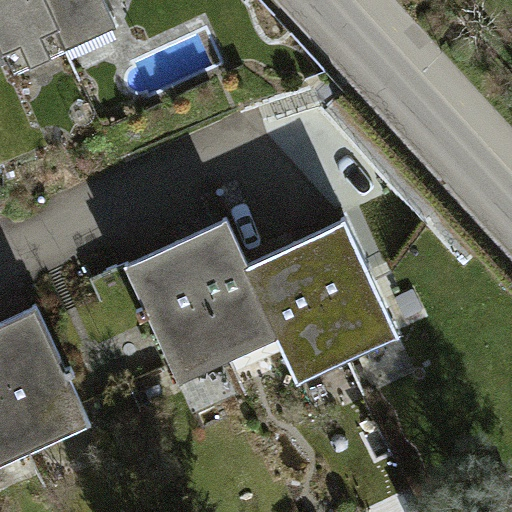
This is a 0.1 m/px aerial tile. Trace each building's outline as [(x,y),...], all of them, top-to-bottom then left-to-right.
[(0,0),(0,14),(7,31),(27,77),(125,34),(109,0),(0,0)] [(257,273),(289,346),(306,385),(406,342),(356,229),(257,273)] [(289,346),(257,273),(239,233),(141,276),(192,389),(289,346)] [(96,434),(43,316),(0,334),(0,373),(38,459),(96,434)] [(0,476),(38,459),(0,373),(0,476)]
